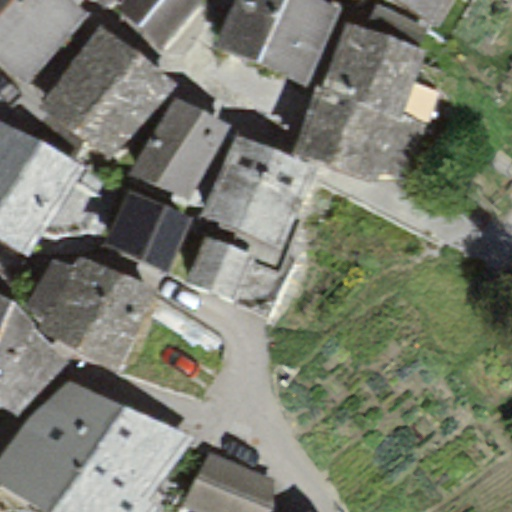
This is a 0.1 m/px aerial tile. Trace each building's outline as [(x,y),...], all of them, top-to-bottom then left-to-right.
[(32,0),(0,0),(0,91),(61,28),(32,0)] [(55,0),(85,28),(111,0),(55,0)] [(184,15),(165,0),(124,0),(102,28),(144,63),(184,15)] [(314,26),(257,0),(219,0),(189,67),(277,107),(314,26)] [(436,0),(300,0),(300,1),(401,60),(436,0)] [(407,75),(330,39),(285,136),(395,188),(417,140),(384,124),(407,75)] [(79,43),(20,120),(97,179),(156,101),(79,43)] [(114,189),(156,214),(198,141),(156,117),(114,189)] [(0,141),(0,267),(59,181),(0,141)] [(292,190),(211,151),(169,237),(250,276),(292,190)] [(159,232),(107,209),(83,263),(135,286),(159,232)] [(233,274),(175,251),(153,306),(210,329),(233,274)] [(143,303),(57,260),(35,303),(121,346),(143,303)] [(14,300),(0,294),(0,410),(18,419),(70,361),(14,300)] [(54,391),(0,451),(0,511),(137,511),(178,444),(54,391)] [(244,511),(256,487),(195,460),(172,511),(244,511)]
